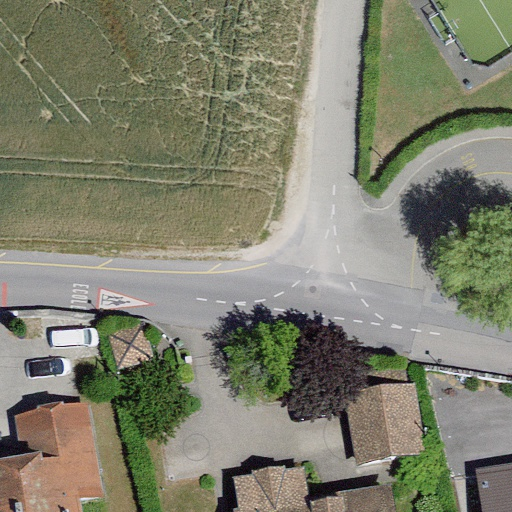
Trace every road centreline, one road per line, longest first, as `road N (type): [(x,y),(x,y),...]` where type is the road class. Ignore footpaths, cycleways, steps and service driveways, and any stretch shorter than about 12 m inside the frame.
road 1 (residential): [(0,299),(360,330)]
road 2 (residential): [(360,0),(336,119),(349,277)]
road 3 (residential): [(349,277),(448,167),(511,174)]
road 4 (residential): [(360,330),(511,353)]
